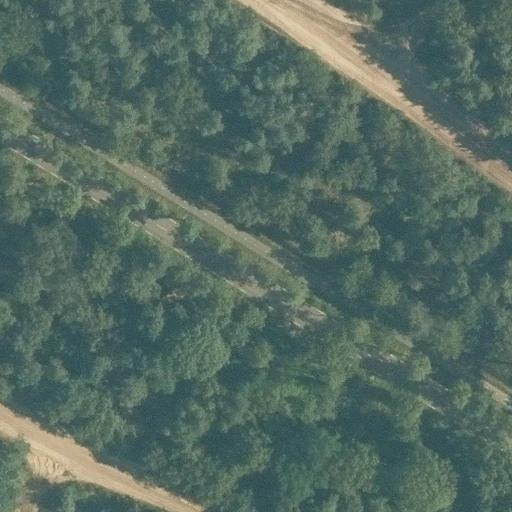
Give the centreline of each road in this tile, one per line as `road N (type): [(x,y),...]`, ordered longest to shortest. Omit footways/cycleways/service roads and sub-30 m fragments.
road 1 (tertiary): [(511,432),(0,119)]
road 2 (track): [(511,160),(284,0)]
road 3 (unknown): [(190,511),(0,412)]
